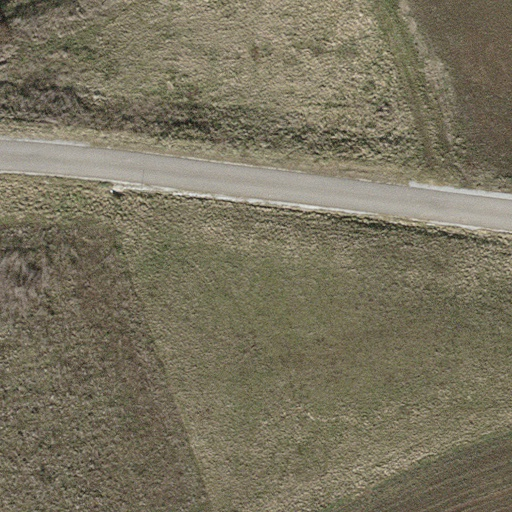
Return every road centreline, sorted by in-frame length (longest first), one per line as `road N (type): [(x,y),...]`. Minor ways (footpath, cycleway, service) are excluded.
road 1 (unclassified): [(0,153),(511,215)]
road 2 (track): [(385,0),(472,210)]
